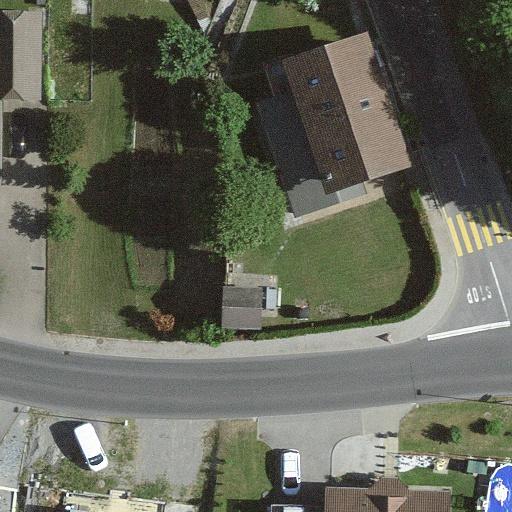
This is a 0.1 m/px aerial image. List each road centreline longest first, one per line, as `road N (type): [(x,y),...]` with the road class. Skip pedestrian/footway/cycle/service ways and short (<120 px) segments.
road 1 (tertiary): [(511,361),(202,388),(77,383),(0,369)]
road 2 (tertiary): [(401,0),(511,306)]
